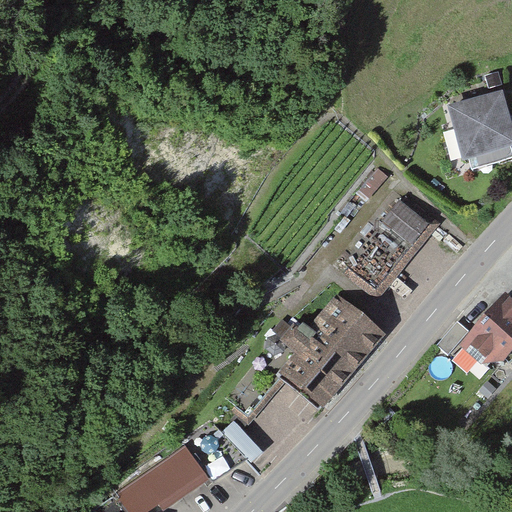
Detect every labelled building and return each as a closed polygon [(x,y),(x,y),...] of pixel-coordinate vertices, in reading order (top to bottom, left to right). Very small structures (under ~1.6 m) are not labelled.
[(499,74),(486,78),(489,91),(503,87),(499,74)] [(511,124),(504,96),(448,112),(464,166),(470,164),(472,173),(511,163),(511,124)] [(429,228),(400,203),(383,224),(413,249),(429,228)] [(511,305),(505,299),(460,351),(481,369),(505,368),(511,361),(511,305)] [(280,377),(323,414),(385,340),(336,300),(305,338),(294,327),(280,343),(296,358),(280,377)] [(248,464),(211,422),(184,438),(215,486),(248,464)] [(170,511),(211,486),(187,449),(96,511),(170,511)]
